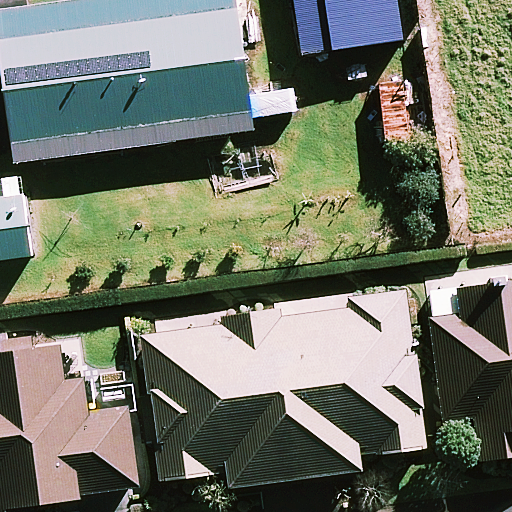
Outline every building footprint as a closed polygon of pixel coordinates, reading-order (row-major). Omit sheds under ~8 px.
[(96,0),(0,13),(0,32),(18,164),(255,131),(236,0),(96,0)] [(0,261),(32,257),(25,199),(0,201),(0,261)] [(432,325),(446,427),(476,422),(481,458),(511,453),(511,283),(452,292),(457,321),(432,325)] [(226,327),(146,338),(167,483),(233,474),(234,486),(364,468),(362,455),(428,446),(406,297),(351,305),(351,309),(278,319),(277,311),(225,319),(226,327)] [(38,511),(37,501),(137,487),(126,408),(91,413),(86,378),(61,382),(55,336),(0,344),(0,511),(38,511)]
